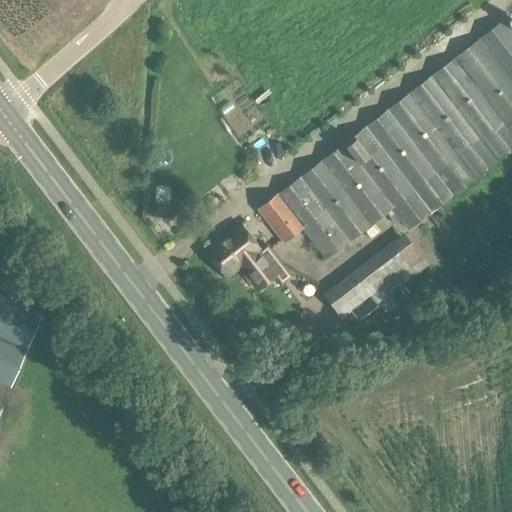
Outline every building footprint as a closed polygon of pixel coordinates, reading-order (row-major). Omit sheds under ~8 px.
[(511,29),(504,20),(479,39),(256,210),(282,243),(302,229),(327,262),(385,214),(395,225),(400,222),(407,231),(511,149),(511,29)] [(240,268),(253,285),(259,292),(274,280),(280,288),(293,277),(267,242),(257,250),(238,225),(205,250),(227,278),(240,268)] [(377,305),(428,266),(402,233),(321,294),(340,319),(370,298),(377,305)] [(431,276),(410,292),(418,302),(439,286),(431,276)] [(0,384),(9,388),(40,315),(0,297),(0,384)]
